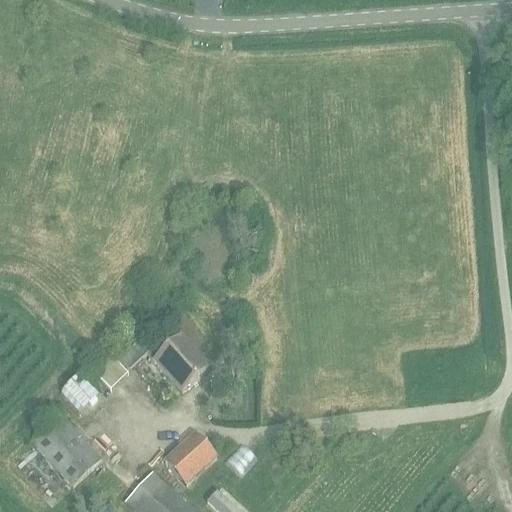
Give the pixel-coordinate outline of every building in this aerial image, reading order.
[(182,396),(209,371),(180,339),(164,353),(158,346),(152,351),(142,340),(119,361),(130,373),(146,358),(182,396)] [(93,374),(111,392),(128,374),(110,356),(93,374)] [(61,396),(79,416),(101,396),(83,376),(61,396)] [(72,491),(101,464),(60,419),(31,446),(72,491)] [(186,488),(216,461),(194,437),(164,465),(186,488)] [(134,511),(190,511),(151,476),(126,504),(134,511)]
